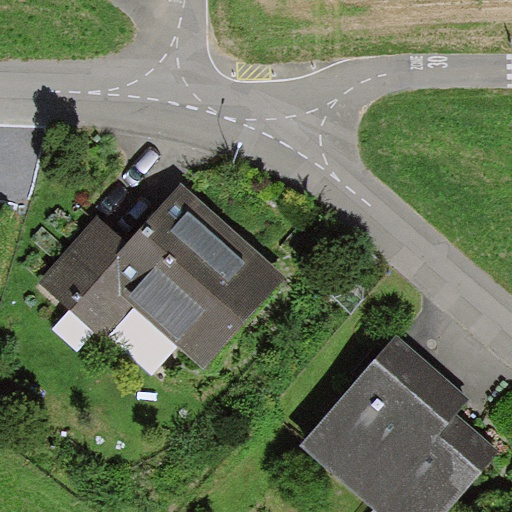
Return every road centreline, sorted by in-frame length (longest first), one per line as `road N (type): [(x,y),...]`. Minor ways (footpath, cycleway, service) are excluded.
road 1 (unclassified): [(192,88),(511,71)]
road 2 (residential): [(397,226),(295,149),(192,88)]
road 3 (residential): [(192,88),(0,83)]
road 4 (unclassified): [(511,326),(397,226)]
